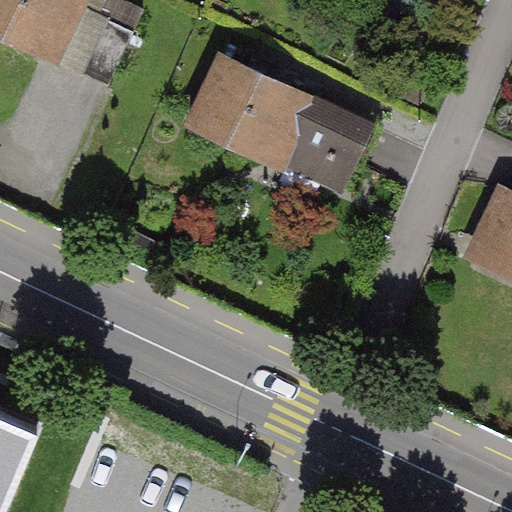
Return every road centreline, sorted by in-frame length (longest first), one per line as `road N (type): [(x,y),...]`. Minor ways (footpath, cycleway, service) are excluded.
road 1 (primary): [(0,272),(334,429)]
road 2 (primary): [(334,429),(506,511)]
